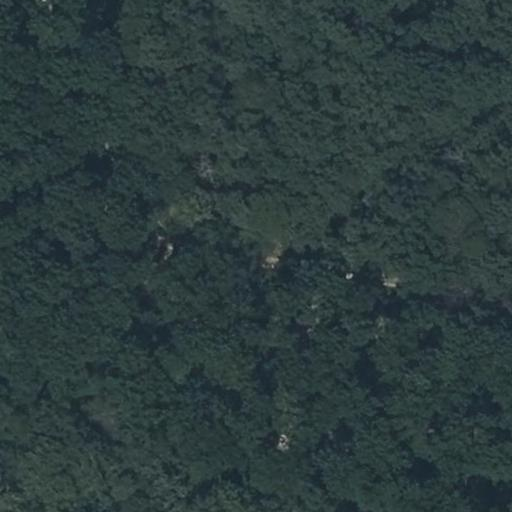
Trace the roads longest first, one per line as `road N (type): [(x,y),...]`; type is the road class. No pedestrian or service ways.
road 1 (track): [(0,236),(147,245),(335,285),(210,190),(161,67),(156,0)]
road 2 (track): [(511,328),(335,285),(269,511)]
